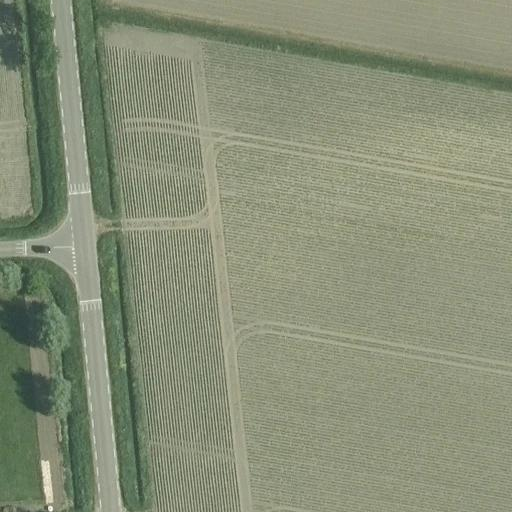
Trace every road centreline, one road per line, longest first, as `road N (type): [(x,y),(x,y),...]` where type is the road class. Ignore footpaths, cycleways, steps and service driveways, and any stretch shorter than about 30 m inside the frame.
road 1 (tertiary): [(109,511),(83,253)]
road 2 (tertiary): [(83,253),(57,0)]
